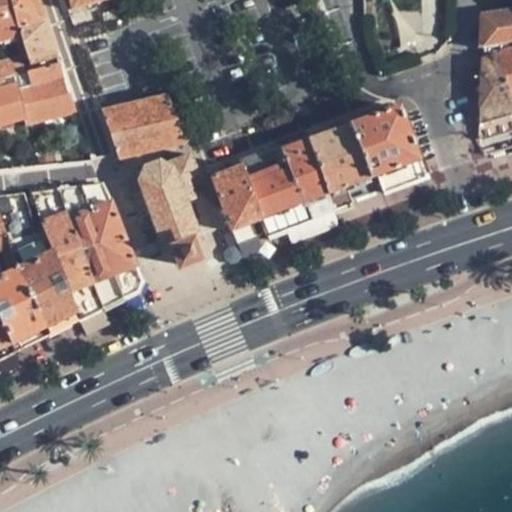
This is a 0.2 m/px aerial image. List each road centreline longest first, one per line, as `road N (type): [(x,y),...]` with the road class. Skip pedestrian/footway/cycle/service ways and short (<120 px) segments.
road 1 (primary): [(481,237),(219,335),(0,438)]
road 2 (residential): [(481,237),(424,90),(459,60),(467,0)]
road 3 (residential): [(108,169),(51,0)]
